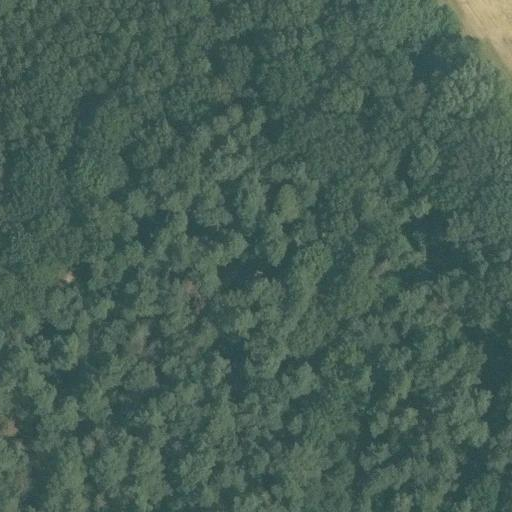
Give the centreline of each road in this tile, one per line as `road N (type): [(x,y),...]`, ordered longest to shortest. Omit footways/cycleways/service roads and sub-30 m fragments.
road 1 (unclassified): [(323,511),(340,0)]
road 2 (track): [(332,113),(223,117),(0,352)]
